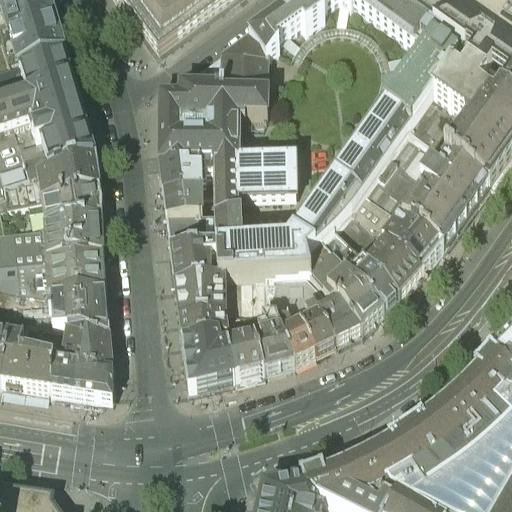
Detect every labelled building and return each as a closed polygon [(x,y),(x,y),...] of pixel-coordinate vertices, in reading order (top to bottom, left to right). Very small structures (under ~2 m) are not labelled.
[(20,80),(63,66),(55,41),(47,14),(44,1),(45,0),(44,0),(0,0),(0,19),(5,32),(10,49),(0,52),(0,87),(11,84),(4,61),(13,58),(20,80)] [(114,0),(122,15),(142,0),(114,0)] [(227,16),(215,0),(142,0),(122,15),(153,57),(159,66),(227,16)] [(458,76),(463,69),(368,0),(317,0),(267,37),(249,50),(179,100),(179,110),(159,110),(159,145),(160,176),(214,175),(215,190),(216,232),(217,262),(219,294),(225,294),(265,292),(310,290),(305,272),(320,258),(333,245),(351,225),(365,207),(409,144),(458,76)] [(215,0),(227,16),(249,0),(215,0)] [(511,13),(468,32),(429,3),(428,5),(423,1),(421,0),(368,0),(463,69),(458,76),(511,117),(511,13)] [(5,32),(0,19),(0,52),(10,49),(5,32)] [(24,92),(28,103),(70,90),(67,79),(63,66),(20,80),(24,92)] [(508,172),(511,166),(511,117),(458,76),(409,144),(488,198),(508,172)] [(36,154),(37,154),(40,163),(45,162),(51,183),(94,169),(86,142),(70,90),(28,103),(27,104),(35,131),(31,132),(33,141),(36,154)] [(0,141),(31,132),(35,131),(27,104),(0,112),(0,141)] [(464,233),(488,198),(409,144),(365,207),(401,232),(444,262),(464,233)] [(20,159),(29,189),(39,186),(51,183),(45,162),(40,163),(37,154),(36,154),(20,159)] [(39,186),(43,212),(99,201),(96,185),(94,169),(51,183),(39,186)] [(162,191),(164,206),(203,206),(202,190),(215,190),(214,175),(160,176),(162,191)] [(22,176),(0,182),(0,186),(3,194),(26,187),(22,176)] [(0,219),(42,212),(43,212),(39,186),(29,189),(4,197),(6,210),(0,211),(0,219)] [(42,212),(46,238),(101,231),(100,217),(99,201),(43,212),(42,212)] [(166,219),(168,232),(203,232),(203,206),(164,206),(166,219)] [(46,238),(45,238),(48,271),(104,267),(101,231),(46,238)] [(203,232),(168,232),(170,248),(171,262),(217,262),(216,232),(203,232)] [(444,262),(401,232),(383,254),(388,258),(422,288),(433,275),(444,262)] [(0,244),(0,275),(48,271),(45,238),(28,240),(0,244)] [(368,279),(333,245),(320,258),(348,289),(385,328),(393,320),(400,314),(368,279)] [(348,289),(320,258),(305,272),(310,290),(329,313),(335,309),(362,346),(375,335),(380,332),(385,328),(348,289)] [(422,288),(388,258),(368,279),(400,314),(412,300),(422,288)] [(176,298),(219,294),(217,262),(171,262),(173,280),(176,298)] [(50,308),(107,303),(105,288),(104,267),(48,271),(50,308)] [(50,308),(48,271),(0,275),(0,301),(43,308),(50,308)] [(350,352),(362,346),(335,309),(329,313),(310,290),(265,292),(266,317),(265,332),(275,332),(290,333),(296,330),(314,321),(336,358),(350,352)] [(178,315),(180,332),(226,330),(225,294),(219,294),(176,298),(178,315)] [(0,326),(27,332),(42,336),(52,338),(50,308),(43,308),(0,301),(0,326)] [(108,330),(107,303),(50,308),(52,338),(110,349),(108,330)] [(314,321),(296,330),(316,368),(325,363),(336,358),(314,321)] [(0,345),(9,347),(24,349),(27,332),(0,326),(0,345)] [(182,346),(183,353),(226,350),(226,345),(227,345),(226,330),(180,332),(180,336),(182,346)] [(249,331),(226,330),(227,345),(226,345),(226,350),(253,349),(253,348),(249,331)] [(290,333),(275,332),(295,378),(298,377),(301,375),(316,368),(296,330),(290,333)] [(265,332),(249,331),(253,348),(253,349),(264,386),(280,382),(291,379),(295,378),(275,332),(265,332)] [(54,378),(113,387),(111,368),(110,349),(52,338),(42,336),(36,365),(42,366),(41,375),(54,378)] [(0,397),(2,398),(9,352),(9,347),(0,345),(0,397)] [(253,349),(226,350),(236,393),(240,392),(251,389),(264,386),(253,349)] [(511,349),(492,369),(511,378),(511,349)] [(236,393),(226,350),(183,353),(184,360),(187,392),(189,404),(221,396),(236,393)] [(9,352),(2,398),(25,401),(50,406),(54,378),(41,375),(21,370),(24,354),(9,352)] [(511,511),(511,378),(492,369),(477,385),(467,396),(453,410),(422,435),(469,478),(511,436),(511,506),(508,511),(511,511)] [(54,378),(50,406),(102,414),(107,410),(113,406),(113,387),(54,378)] [(382,444),(388,455),(406,445),(422,435),(416,424),(382,444)] [(420,511),(469,478),(422,435),(406,445),(388,455),(413,486),(386,501),(403,511),(420,511)] [(511,436),(469,478),(420,511),(508,511),(511,506),(511,436)] [(303,504),(311,511),(341,511),(386,501),(413,486),(388,455),(357,472),(326,486),(324,483),(312,487),(299,490),(301,495),(303,504)] [(259,511),(311,511),(303,504),(301,495),(288,497),(274,500),(262,501),(259,511)] [(0,511),(53,511),(54,506),(3,497),(0,496),(0,511)] [(403,511),(386,501),(341,511),(403,511)]
